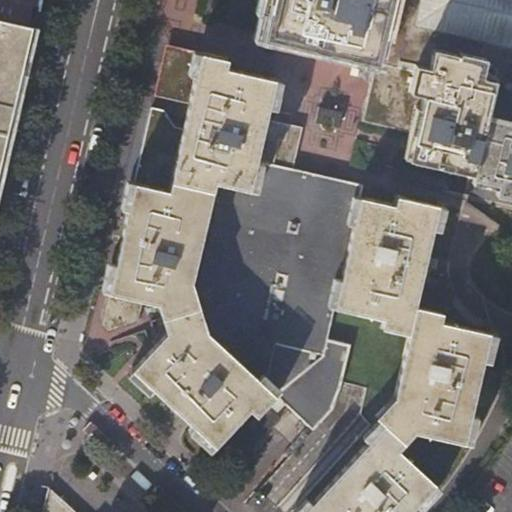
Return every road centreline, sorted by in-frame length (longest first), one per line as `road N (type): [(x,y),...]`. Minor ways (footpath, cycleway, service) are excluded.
road 1 (primary): [(99,0),(15,366)]
road 2 (residential): [(15,366),(90,412),(202,511)]
